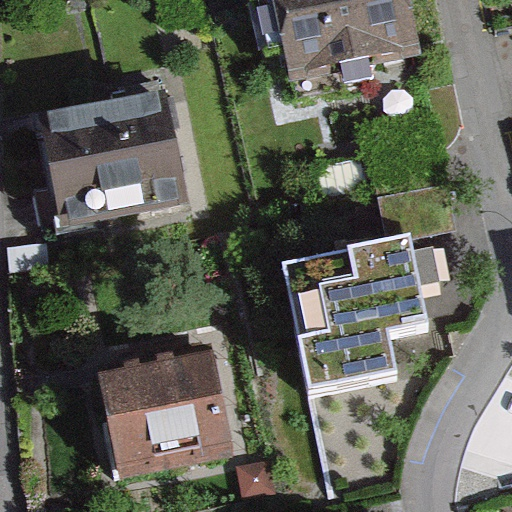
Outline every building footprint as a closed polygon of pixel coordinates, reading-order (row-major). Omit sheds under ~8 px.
[(414,0),(285,0),(301,80),(425,56),(414,0)] [(174,97),(48,124),(69,222),(195,195),(174,97)] [(410,240),(281,267),(308,396),(398,377),(390,338),(429,329),(410,240)] [(97,386),(107,431),(226,405),(216,360),(97,386)] [(107,431),(117,476),(236,450),(226,405),(107,431)]
